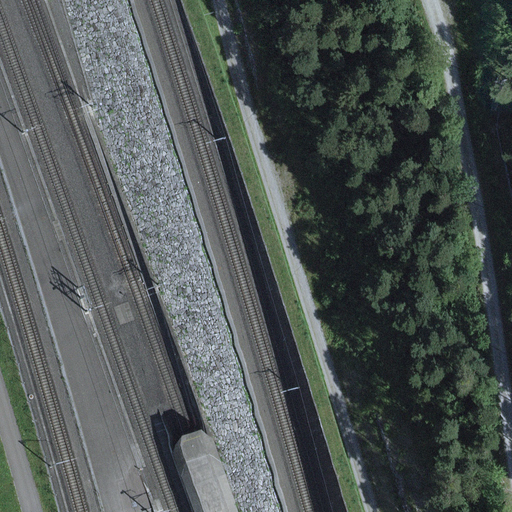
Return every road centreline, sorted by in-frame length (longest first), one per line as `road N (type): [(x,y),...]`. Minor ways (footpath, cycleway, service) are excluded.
road 1 (track): [(222,0),(370,511)]
road 2 (track): [(424,0),(480,229),(511,440)]
